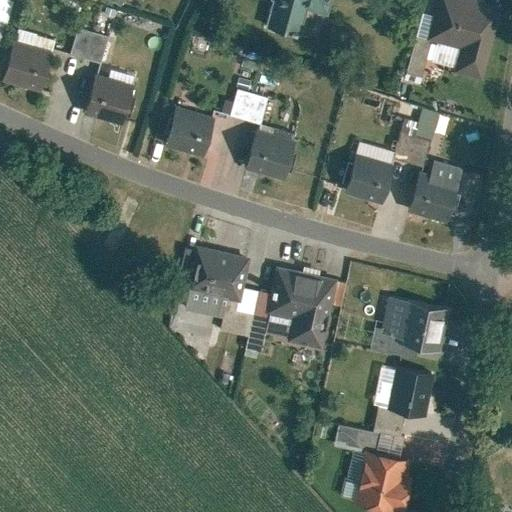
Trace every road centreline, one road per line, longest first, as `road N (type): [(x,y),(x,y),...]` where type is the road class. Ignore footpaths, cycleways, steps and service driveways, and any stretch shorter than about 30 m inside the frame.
road 1 (residential): [(0,112),(211,195),(473,265)]
road 2 (residential): [(473,265),(427,511)]
road 3 (residential): [(511,21),(473,265)]
